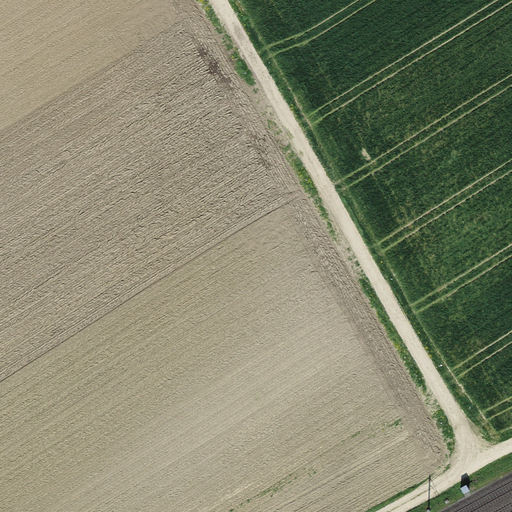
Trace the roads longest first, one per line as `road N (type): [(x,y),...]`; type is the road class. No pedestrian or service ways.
road 1 (track): [(484,463),(218,0)]
road 2 (track): [(394,511),(511,448)]
